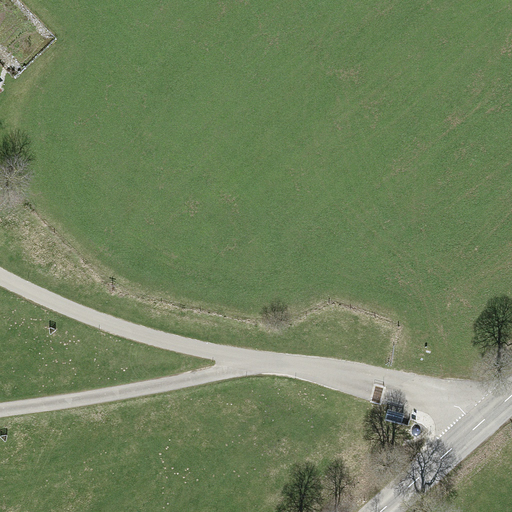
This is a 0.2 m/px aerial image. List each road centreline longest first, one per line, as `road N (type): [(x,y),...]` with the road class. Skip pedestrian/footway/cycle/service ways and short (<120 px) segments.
road 1 (track): [(0,281),(94,323),(425,394),(479,423)]
road 2 (track): [(0,413),(224,377),(260,364)]
road 3 (tertiary): [(511,393),(378,511)]
